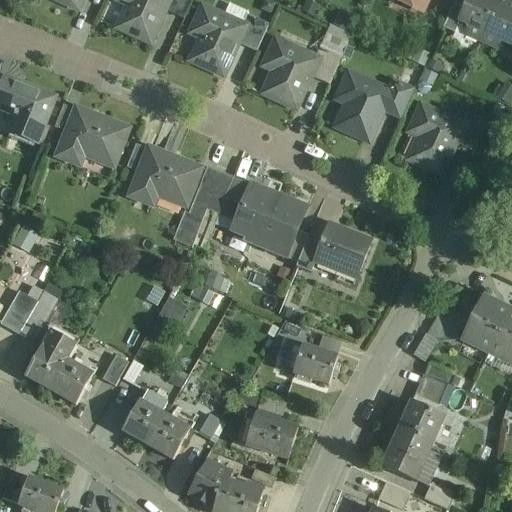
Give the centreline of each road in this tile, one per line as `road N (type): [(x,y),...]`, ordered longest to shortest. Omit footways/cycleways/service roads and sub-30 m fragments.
road 1 (residential): [(0,25),(306,161),(463,241)]
road 2 (residential): [(413,309),(362,393),(309,511)]
road 3 (residential): [(171,511),(84,442),(0,394)]
